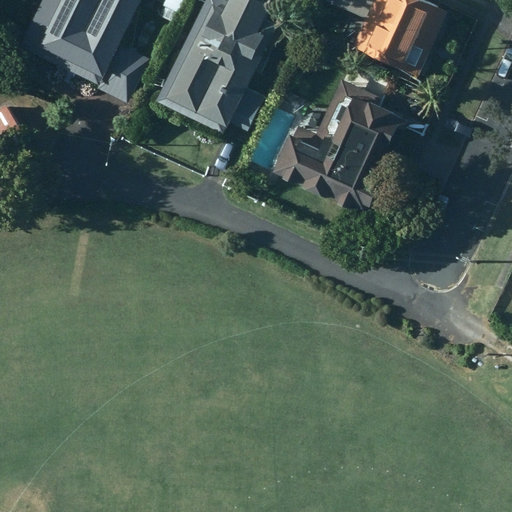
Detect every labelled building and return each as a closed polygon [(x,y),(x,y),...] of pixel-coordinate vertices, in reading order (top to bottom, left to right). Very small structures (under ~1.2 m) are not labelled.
[(52,0),(31,45),(107,81),(104,88),(134,102),(155,58),(131,46),(152,0),(52,0)] [(186,0),(166,0),(160,13),(176,21),(186,0)] [(242,0),(241,3),(235,0),(212,0),(167,99),(234,131),(238,124),(255,132),(271,96),(256,89),(288,21),(279,17),(284,3),(277,0),(242,0)] [(337,0),(376,18),(364,46),(425,75),(457,8),(440,0),(337,0)] [(308,124),(286,169),(383,217),(399,183),(392,180),(421,119),(410,113),(412,109),(390,99),(391,96),(350,76),(323,132),(308,124)] [(14,103),(0,111),(0,164),(39,140),(14,103)]
